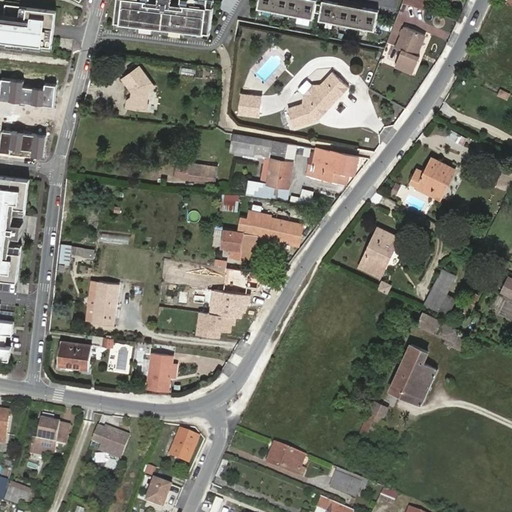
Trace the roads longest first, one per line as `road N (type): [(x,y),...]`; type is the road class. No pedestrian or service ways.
road 1 (tertiary): [(483,0),(432,96),(307,257),(236,383),(212,404)]
road 2 (residential): [(32,391),(59,166)]
road 3 (tertiary): [(212,404),(163,410),(32,391)]
road 4 (residential): [(59,166),(98,0)]
